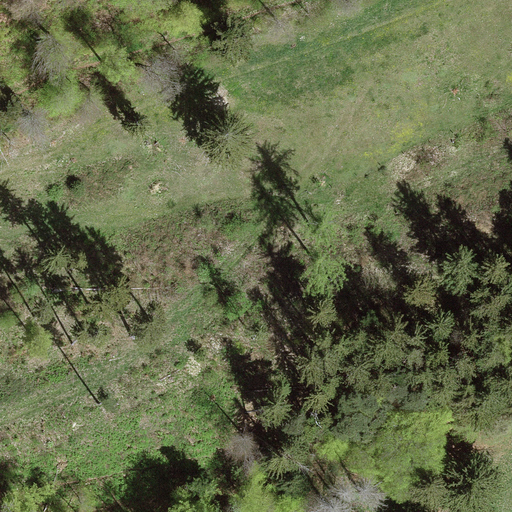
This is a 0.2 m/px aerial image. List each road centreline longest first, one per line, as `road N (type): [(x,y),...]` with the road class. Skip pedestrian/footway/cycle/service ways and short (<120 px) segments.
road 1 (track): [(444,0),(179,89),(53,155),(0,171)]
road 2 (track): [(263,0),(30,73),(0,92)]
